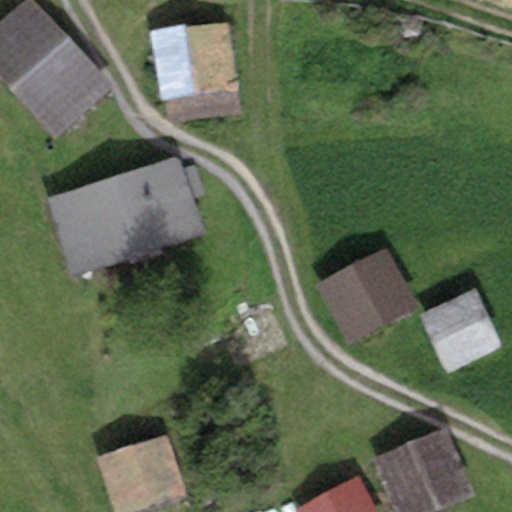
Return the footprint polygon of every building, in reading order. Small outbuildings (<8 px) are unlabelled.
[(108,87),(30,0),(22,0),(0,20),(0,80),(54,139),(108,87)] [(223,18),(150,30),(164,116),(237,104),(223,18)] [(182,170),(178,158),(48,200),(72,275),(205,232),(193,196),(207,192),(198,164),(182,170)] [(381,251),(320,282),(347,337),(409,306),(381,251)] [(499,345),(474,292),(421,316),(445,370),(499,345)] [(427,511),(470,492),(441,429),(374,460),(398,511),(427,511)] [(138,511),(180,500),(162,438),(97,458),(112,511),(138,511)] [(377,511),(358,478),(297,511),(377,511)]
